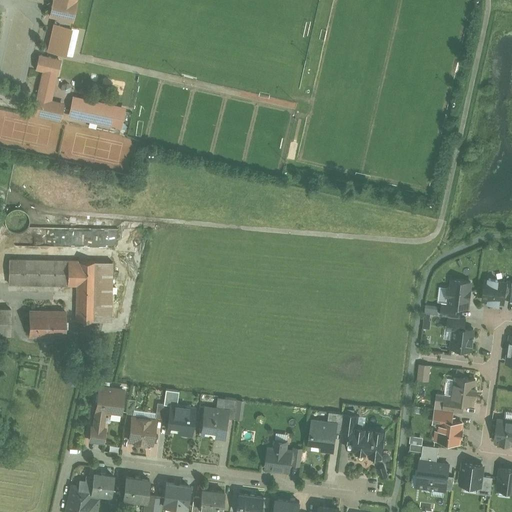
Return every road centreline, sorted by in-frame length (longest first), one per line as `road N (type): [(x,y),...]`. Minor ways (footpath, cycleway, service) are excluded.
road 1 (track): [(0,191),(52,214),(421,242),(437,228),(489,0)]
road 2 (residential): [(56,511),(67,464),(83,456),(379,494)]
road 3 (residential): [(511,456),(496,454),(483,438),(494,338),(511,323)]
